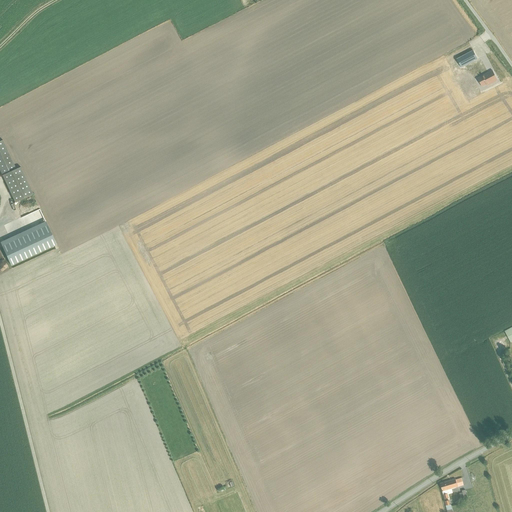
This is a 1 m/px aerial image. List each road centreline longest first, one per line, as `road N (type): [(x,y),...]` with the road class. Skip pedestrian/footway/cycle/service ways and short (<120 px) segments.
road 1 (track): [(0,319),(48,511)]
road 2 (unclassified): [(511,435),(381,511)]
